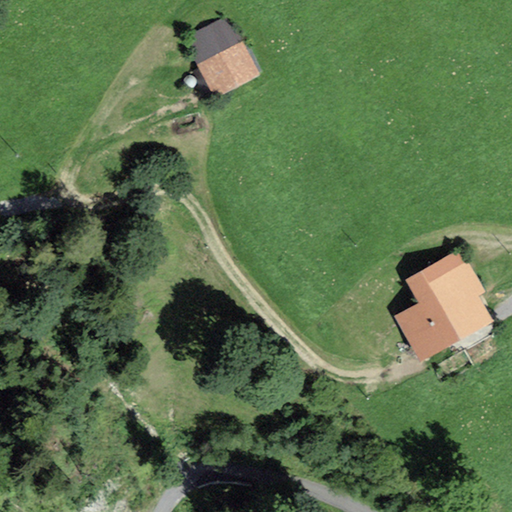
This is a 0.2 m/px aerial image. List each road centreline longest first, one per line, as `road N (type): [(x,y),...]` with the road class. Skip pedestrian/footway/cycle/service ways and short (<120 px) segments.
road 1 (track): [(122,82),(68,177),(75,196),(117,200),(156,191),(185,200),(309,350),(347,378),(389,383),(435,371),(511,306)]
road 2 (unclassified): [(352,511),(228,471),(191,479),(162,511)]
